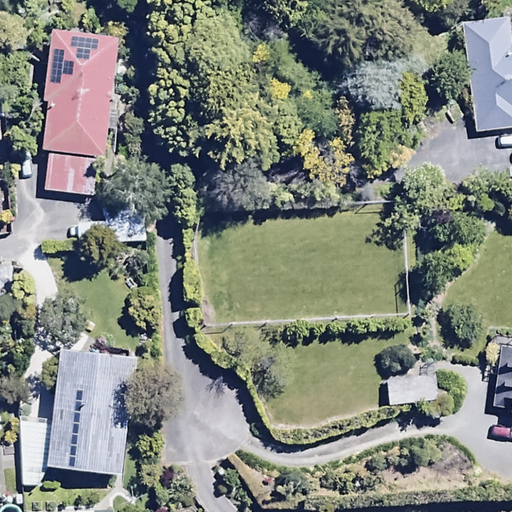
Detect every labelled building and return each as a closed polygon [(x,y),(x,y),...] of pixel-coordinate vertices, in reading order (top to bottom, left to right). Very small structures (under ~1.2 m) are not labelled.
[(511,49),(509,25),(466,30),(480,141),(511,136),(511,49)] [(125,53),(59,43),(47,113),(55,114),(47,161),(52,162),(47,199),(95,206),(100,170),(107,171),(125,53)] [(80,228),(80,255),(146,255),(147,207),(106,207),(105,228),(80,228)] [(493,409),(511,410),(511,344),(500,343),(493,409)] [(58,435),(53,477),(128,487),(142,371),(66,361),(59,430),(58,435)] [(433,374),(379,378),(380,401),(434,397),(433,374)] [(53,477),(58,435),(23,430),(23,492),(49,495),(53,477)]
